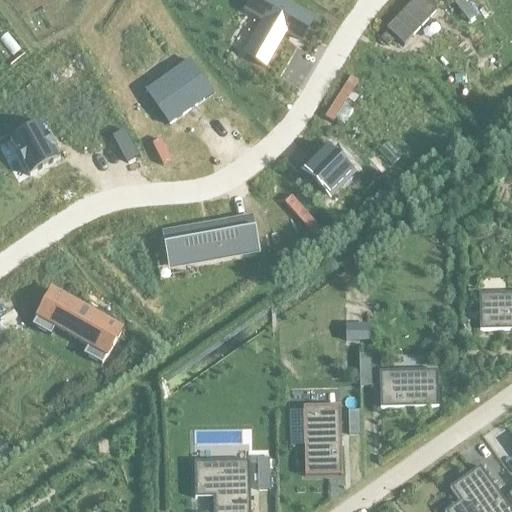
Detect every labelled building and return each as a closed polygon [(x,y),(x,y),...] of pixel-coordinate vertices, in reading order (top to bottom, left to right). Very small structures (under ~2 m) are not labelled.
[(265,21),(246,54),(266,66),(265,68),(266,69),(286,34),(300,42),(312,21),(314,23),(315,22),(277,0),(252,0),(247,11),(265,21)] [(396,60),(430,27),(412,8),(378,41),(396,60)] [(213,95),(190,62),(146,93),(146,94),(149,92),(171,123),(168,125),(169,126),(213,95)] [(77,65),(53,78),(69,108),(93,94),(77,65)] [(40,124),(10,141),(30,177),(61,160),(52,146),(54,145),(50,138),(49,139),(40,124)] [(127,134),(116,140),(130,165),(141,159),(127,134)] [(329,149),(305,173),(329,197),(353,173),(329,149)] [(284,208),(271,220),(305,258),(318,246),(284,208)] [(251,219),(172,234),(176,260),(194,256),(196,264),(257,253),(251,219)] [(52,292),(32,327),(51,337),(56,328),(89,347),(84,356),(102,366),(122,331),(52,292)] [(511,294),(479,295),(480,332),(511,331),(511,294)] [(364,335),(340,334),(340,348),(364,349),(364,335)] [(359,356),(360,388),(372,388),(371,356),(359,356)] [(438,372),(379,373),(380,410),(438,408),(438,372)] [(303,408),(305,477),(342,476),(340,407),(303,408)] [(360,412),(348,413),(349,437),(361,436),(360,412)] [(241,438),(189,433),(187,457),(221,460),(221,455),(239,456),(241,438)] [(270,492),(269,460),(257,460),(258,492),(270,492)] [(195,499),(213,499),(213,511),(250,511),(249,462),(194,464),(195,499)] [(450,489),(460,502),(445,511),(511,511),(480,467),(450,489)]
